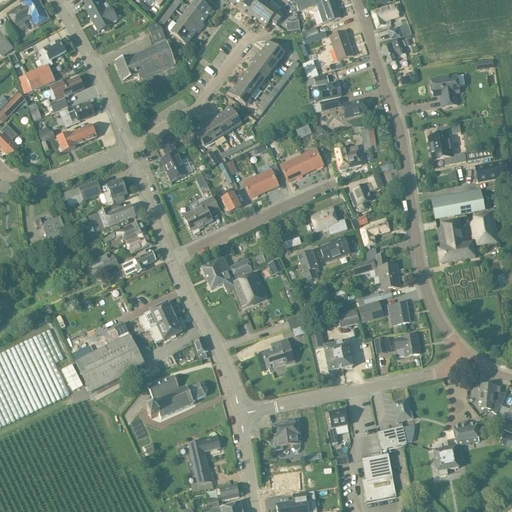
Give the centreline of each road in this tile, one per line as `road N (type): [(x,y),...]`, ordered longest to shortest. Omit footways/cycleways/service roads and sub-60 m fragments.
road 1 (residential): [(463,355),(428,299),(399,134),(358,0)]
road 2 (residential): [(238,412),(439,375),(463,355)]
road 3 (residential): [(174,256),(329,185)]
road 4 (residential): [(128,148),(170,125),(252,36)]
road 5 (unclassified): [(238,412),(174,256)]
road 6 (unknown): [(375,386),(376,418),(344,440),(345,503),(378,511)]
road 7 (unclassified): [(128,148),(57,0)]
road 8 (unknown): [(238,412),(167,444),(179,484)]
